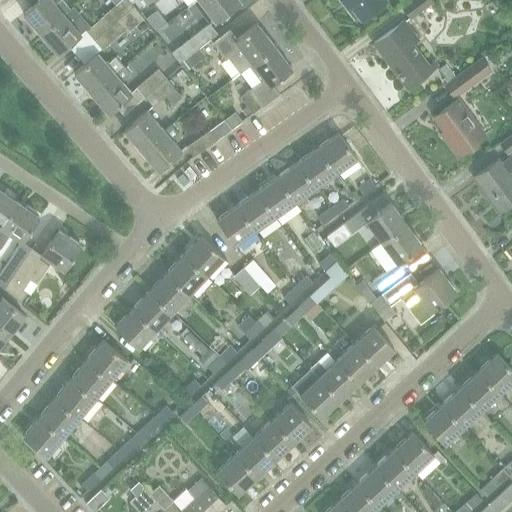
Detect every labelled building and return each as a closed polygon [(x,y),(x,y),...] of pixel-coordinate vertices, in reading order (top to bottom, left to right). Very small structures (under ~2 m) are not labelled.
[(51,0),(37,0),(22,13),(39,33),(63,13),(69,8),(62,0),(60,0),(55,4),(51,0)] [(89,26),(86,29),(94,38),(132,5),(127,0),(116,0),(102,13),(103,14),(89,26)] [(237,0),(198,0),(213,19),(237,0)] [(384,1),(383,0),(339,0),(342,3),(345,0),(359,19),(384,1)] [(409,18),(432,1),(431,0),(409,0),(401,7),(409,18)] [(63,13),(39,33),(55,52),(79,32),(85,27),(86,29),(89,26),(71,5),(69,8),(63,13)] [(132,5),(94,38),(102,47),(124,28),(127,32),(143,18),(132,5)] [(402,21),(372,43),(406,87),(430,69),(411,44),(417,40),(402,21)] [(199,47),(217,32),(209,22),(171,51),(180,61),(183,58),(199,47)] [(239,72),(274,46),(256,22),(235,38),(228,28),(211,41),(225,58),(219,62),(231,78),(238,72),(239,72)] [(295,22),(288,28),(300,42),(307,35),(295,22)] [(291,68),(274,46),(239,72),(250,87),(239,95),(251,111),(260,104),(261,105),(278,92),(271,83),(291,68)] [(204,54),(199,47),(183,58),(189,66),(204,54)] [(89,91),(122,63),(115,55),(106,62),(97,52),(73,72),(89,91)] [(444,83),(452,95),(490,67),(482,56),(444,83)] [(121,80),(129,72),(122,63),(89,91),(107,111),(130,91),(121,80)] [(452,75),(445,64),(438,69),(446,80),(452,75)] [(144,95),(165,76),(157,67),(136,86),(144,95)] [(181,96),(173,86),(166,78),(143,98),(150,107),(164,94),(173,103),(181,96)] [(189,120),(207,107),(200,96),(181,109),(189,120)] [(449,139),(445,141),(457,156),(484,136),(457,100),(433,117),(449,139)] [(140,150),(170,124),(170,123),(163,129),(147,110),(123,130),(140,150)] [(224,117),(208,129),(186,145),(193,154),(231,127),(224,117)] [(178,133),(170,124),(140,150),(156,169),(180,148),(172,138),(178,133)] [(338,132),(317,147),(335,173),(356,158),(338,132)] [(506,153),(511,148),(511,133),(499,143),(506,153)] [(335,173),(317,147),(297,161),(315,187),(335,173)] [(497,159),(472,177),(498,212),(511,201),(511,179),(507,172),(511,167),(511,158),(509,155),(500,162),(497,159)] [(315,187),(297,161),(277,175),(295,201),(315,187)] [(295,201),(277,175),(257,190),(275,216),(295,201)] [(361,194),(375,185),(370,178),(356,188),(361,194)] [(0,224),(16,200),(0,189),(0,224)] [(275,216),(257,190),(237,204),(255,230),(275,216)] [(341,199),(329,208),(333,214),(346,205),(341,199)] [(0,245),(9,233),(20,240),(38,215),(16,200),(0,224),(0,245)] [(380,242),(405,223),(390,203),(373,216),(366,207),(328,235),(335,244),(365,222),(380,242)] [(255,230),(237,204),(216,219),(234,245),(255,230)] [(321,224),(333,214),(329,208),(316,217),(321,224)] [(380,242),(371,249),(386,269),(372,280),(379,290),(411,266),(404,257),(420,245),(405,223),(380,242)] [(41,255),(30,247),(2,288),(19,302),(25,293),(18,286),(28,271),(38,278),(50,261),(62,269),(80,243),(59,229),(41,255)] [(201,235),(183,254),(205,275),(223,256),(201,235)] [(0,285),(2,288),(30,247),(20,241),(0,269),(0,285)] [(323,270),(335,260),(329,253),(317,264),(323,270)] [(205,275),(183,254),(166,272),(188,293),(205,275)] [(250,259),(241,266),(256,283),(264,276),(250,259)] [(335,260),(325,271),(330,276),(336,282),(337,284),(348,273),(335,260)] [(256,283),(241,266),(233,273),(248,290),(256,283)] [(417,284),(408,273),(380,293),(389,305),(399,297),(406,306),(416,318),(421,319),(430,313),(428,310),(454,291),(438,268),(417,284)] [(188,293),(166,272),(149,290),(171,311),(188,293)] [(311,282),(305,275),(293,286),(299,292),(311,282)] [(315,302),(336,282),(330,276),(309,295),(315,302)] [(288,303),(299,292),(293,286),(282,297),(288,303)] [(171,311),(149,290),(132,308),(154,329),(171,311)] [(393,310),(389,305),(380,293),(370,301),(383,318),(393,310)] [(303,313),(315,302),(309,295),(297,306),(303,313)] [(0,328),(7,334),(23,315),(1,297),(0,297),(0,328)] [(154,329),(132,308),(114,326),(136,347),(154,329)] [(266,312),(255,323),(261,329),(272,318),(266,312)] [(243,333),(254,324),(246,316),(236,325),(243,333)] [(284,318),(273,329),(279,336),(290,325),(284,318)] [(249,340),(261,329),(255,323),(254,324),(243,333),(249,340)] [(371,327),(353,344),(374,367),(392,349),(371,327)] [(185,328),(178,335),(201,356),(198,360),(206,367),(217,356),(209,349),(208,349),(185,328)] [(267,346),(279,336),(273,329),(261,340),(267,346)] [(101,339),(85,359),(109,379),(125,359),(101,339)] [(150,366),(160,357),(148,343),(137,352),(150,366)] [(374,367),(353,344),(335,361),(356,383),(374,367)] [(236,352),(230,346),(219,356),(218,357),(225,363),(236,352)] [(511,379),(511,368),(496,352),(477,369),(498,392),(511,379)] [(213,374),(225,363),(218,357),(207,367),(213,374)] [(109,379),(85,359),(69,378),(93,398),(109,379)] [(237,360),(226,371),(232,377),(243,366),(237,360)] [(356,383),(335,361),(316,377),(338,400),(356,383)] [(498,392),(477,369),(459,386),(480,409),(498,392)] [(107,389),(131,407),(146,388),(121,370),(107,389)] [(220,388),(232,377),(226,371),(214,381),(220,388)] [(338,400),(316,377),(298,394),(319,417),(338,400)] [(93,398),(69,378),(53,397),(77,416),(93,398)] [(181,390),(188,397),(199,385),(193,379),(181,390)] [(480,409),(459,386),(441,403),(462,426),(480,409)] [(201,394),(190,405),(195,411),(207,400),(201,394)] [(77,416),(53,397),(38,416),(61,435),(77,416)] [(289,403),(270,421),(291,443),(310,426),(289,403)] [(462,426),(441,403),(422,420),(443,443),(462,426)] [(165,405),(153,416),(160,422),(171,412),(165,405)] [(183,422),(195,411),(190,405),(178,416),(183,422)] [(61,435),(38,416),(21,435),(45,455),(61,435)] [(148,433),(160,422),(153,416),(141,427),(148,433)] [(291,443),(270,421),(252,437),(273,460),(291,443)] [(410,432),(392,449),(412,472),(431,454),(410,432)] [(273,460),(252,437),(234,454),(255,477),(273,460)] [(128,439),(116,450),(123,457),(134,446),(128,439)] [(412,472),(392,449),(374,465),(395,488),(412,472)] [(111,467),(123,457),(116,450),(105,461),(111,467)] [(255,477),(234,454),(215,471),(236,494),(255,477)] [(511,457),(501,467),(507,474),(511,469),(511,457)] [(395,488),(374,465),(356,482),(377,505),(395,488)] [(496,485),(507,474),(501,467),(490,478),(496,485)] [(87,490),(99,479),(92,473),(81,483),(87,490)] [(217,511),(224,506),(200,479),(187,491),(185,489),(173,500),(181,509),(179,511),(217,511)] [(368,511),(377,505),(356,482),(338,498),(350,511),(368,511)] [(138,483),(130,491),(135,496),(143,488),(138,483)] [(478,511),(495,511),(511,497),(511,484),(511,483),(478,511)] [(163,510),(173,501),(160,486),(150,495),(161,507),(163,510)] [(152,511),(159,506),(149,494),(144,488),(143,488),(135,496),(129,501),(139,511),(152,511)] [(350,511),(338,498),(323,511),(350,511)] [(464,501),(452,511),(466,511),(470,508),(464,501)]
